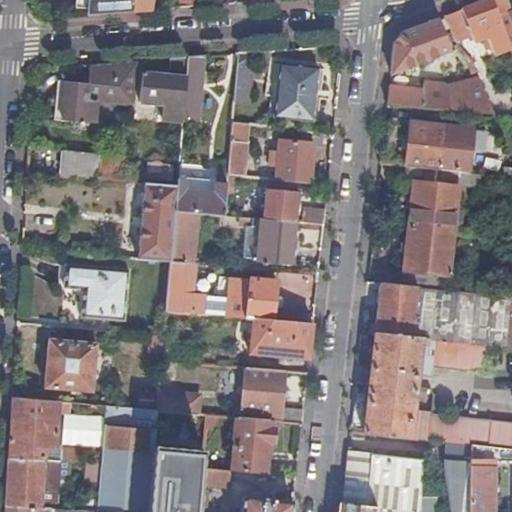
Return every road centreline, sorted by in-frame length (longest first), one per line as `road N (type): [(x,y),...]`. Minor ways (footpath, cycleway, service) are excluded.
road 1 (residential): [(372,14),(320,511)]
road 2 (residential): [(9,45),(261,31),(372,14)]
road 3 (residential): [(0,195),(9,45)]
